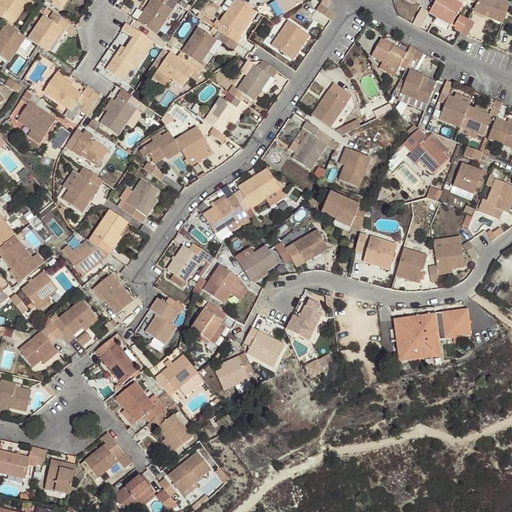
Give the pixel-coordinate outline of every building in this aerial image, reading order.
[(0,17),(11,25),(27,0),(2,0),(0,3),(0,17)] [(42,0),(60,12),(68,0),(42,0)] [(151,0),(137,22),(157,35),(173,10),(164,4),(166,0),(151,0)] [(219,32),(223,35),(237,44),(241,38),(237,36),(254,11),(237,0),(229,0),(223,10),(227,13),(220,23),(218,27),(216,25),(213,28),(219,32)] [(275,0),(285,14),(303,3),(301,0),(275,0)] [(462,6),(451,0),(436,0),(430,12),(429,14),(435,18),(437,15),(447,21),(445,24),(451,27),(462,6)] [(510,5),(499,0),(478,0),(474,11),(502,23),(510,5)] [(335,15),(327,9),(320,5),(316,12),(331,21),(335,15)] [(412,24),(421,28),(429,14),(430,12),(421,8),(412,24)] [(241,38),(257,13),(254,11),(237,36),(241,38)] [(178,35),(187,40),(199,18),(190,13),(178,35)] [(29,39),(47,52),(55,41),(62,30),(65,31),(69,25),(54,14),(50,21),(44,17),(29,39)] [(437,15),(435,18),(445,24),(447,21),(437,15)] [(454,29),(461,33),(468,20),(460,15),(453,27),(454,28),(454,29)] [(202,17),(200,19),(211,27),(213,24),(202,17)] [(461,33),(460,34),(467,36),(474,23),(468,20),(461,33)] [(290,59),(307,34),(289,21),(271,47),(290,59)] [(125,24),(121,31),(133,39),(126,50),(120,59),(116,56),(106,71),(122,82),(132,66),(136,69),(154,42),(126,23),(125,24)] [(26,38),(6,24),(2,30),(4,32),(0,38),(0,57),(9,63),(26,38)] [(217,36),(219,32),(213,28),(211,32),(217,36)] [(199,29),(182,52),(186,55),(201,65),(203,61),(209,53),(217,41),(199,29)] [(58,42),(65,31),(62,30),(55,41),(58,42)] [(310,36),(307,34),(290,59),(293,61),(310,36)] [(234,51),(238,45),(237,44),(223,35),(219,42),(234,51)] [(417,51),(410,47),(406,53),(381,40),(372,56),(382,62),(398,70),(400,67),(406,71),(409,67),(410,64),(417,51)] [(221,45),(217,41),(209,53),(214,55),(221,45)] [(153,50),(160,54),(164,48),(157,44),(153,50)] [(120,59),(126,50),(125,49),(122,47),(116,56),(120,59)] [(158,71),(170,54),(164,50),(152,67),(158,71)] [(416,68),(424,54),(417,51),(410,64),(416,68)] [(182,52),(177,58),(182,61),(186,55),(182,52)] [(182,61),(177,58),(170,54),(158,71),(153,79),(166,88),(171,81),(183,88),(195,71),(200,74),(205,68),(201,65),(186,55),(182,61)] [(273,79),(279,71),(263,60),(258,68),(255,66),(247,77),(238,90),(243,94),(254,101),(271,78),(273,79)] [(255,66),(248,61),(241,72),(247,77),(255,66)] [(398,70),(382,62),(379,68),(395,76),(398,70)] [(10,66),(7,71),(17,78),(20,73),(10,66)] [(428,105),(435,88),(427,85),(422,83),(423,78),(424,76),(409,71),(399,95),(428,105)] [(54,76),(71,88),(73,84),(56,73),(54,76)] [(93,92),(93,91),(87,87),(82,95),(71,88),(54,76),(43,93),(72,112),(75,108),(77,104),(82,107),(93,92)] [(5,86),(18,95),(22,88),(10,80),(5,86)] [(453,84),(447,82),(438,102),(445,105),(439,120),(460,128),(468,108),(470,104),(453,98),(448,96),(453,84)] [(321,101),(311,116),(330,129),(352,96),(333,84),(328,92),(330,93),(324,103),(321,101)] [(233,87),(231,90),(242,97),(243,94),(238,90),(233,87)] [(148,108),(121,90),(117,96),(119,98),(116,102),(112,99),(105,110),(109,113),(101,124),(119,136),(136,110),(143,115),(148,108)] [(231,90),(229,93),(230,94),(236,98),(240,100),(242,97),(231,90)] [(40,100),(27,92),(20,102),(26,106),(23,111),(18,119),(17,120),(32,130),(45,138),(56,120),(49,115),(42,111),(36,107),(40,100)] [(86,117),(99,97),(93,92),(79,112),(86,117)] [(328,92),(321,101),(324,103),(330,93),(328,92)] [(453,98),(470,104),(471,100),(455,94),(453,98)] [(425,111),(428,105),(399,95),(398,100),(425,111)] [(220,97),(204,122),(214,129),(222,134),(229,124),(237,111),(241,114),(247,105),(240,100),(236,98),(233,102),(231,105),(220,97)] [(497,117),(502,104),(494,101),(490,114),(497,117)] [(468,108),(460,128),(483,137),(491,117),(480,112),(473,110),(468,108)] [(233,127),(241,114),(237,111),(229,124),(233,127)] [(161,121),(164,127),(167,130),(171,127),(165,117),(162,120),(161,121)] [(488,140),(511,149),(511,126),(506,124),(496,120),(488,139),(488,140)] [(337,131),(336,133),(342,137),(360,127),(357,121),(337,131)] [(311,125),(307,122),(302,129),(307,132),(311,125)] [(307,132),(302,129),(288,150),(296,156),(293,161),(310,172),(328,146),(332,140),(311,125),(307,132)] [(190,166),(190,167),(214,153),(198,127),(174,142),(180,152),(187,161),(190,166)] [(98,128),(96,132),(106,138),(108,135),(98,128)] [(413,128),(407,134),(408,137),(409,139),(417,132),(418,130),(413,128)] [(222,144),(226,137),(222,134),(214,129),(210,135),(222,144)] [(45,138),(32,130),(28,137),(40,145),(45,138)] [(65,141),(69,134),(62,130),(58,138),(65,141)] [(83,135),(76,131),(65,148),(71,152),(72,152),(81,158),(82,157),(98,167),(109,151),(95,142),(94,143),(91,141),(83,135)] [(85,131),(83,135),(91,141),(94,137),(85,131)] [(409,139),(403,144),(410,151),(424,139),(417,132),(409,139)] [(174,142),(168,133),(162,137),(153,143),(139,151),(144,159),(149,156),(153,161),(159,157),(161,160),(166,157),(167,160),(180,152),(174,142)] [(153,143),(162,137),(159,133),(150,138),(153,143)] [(427,139),(413,153),(419,160),(433,174),(448,160),(427,139)] [(328,146),(336,151),(339,144),(332,140),(328,146)] [(343,166),(350,150),(344,148),(338,164),(343,166)] [(482,153),(468,148),(464,157),(478,163),(482,153)] [(482,153),(496,159),(498,155),(483,149),(483,151),(482,153)] [(370,158),(350,150),(343,166),(338,180),(359,188),(370,158)] [(419,160),(413,153),(408,158),(415,165),(419,160)] [(143,170),(160,181),(164,175),(147,164),(143,170)] [(483,172),(474,169),(461,164),(452,186),(456,188),(471,194),(474,195),(477,186),(479,181),(483,172)] [(103,182),(84,169),(63,201),(82,214),(103,182)] [(240,192),(233,196),(234,196),(243,211),(265,198),(280,188),(268,169),(237,188),(240,192)] [(505,213),(511,195),(511,186),(495,180),(485,204),(482,202),(478,212),(499,220),(502,212),(505,213)] [(122,210),(143,224),(156,205),(151,202),(154,198),(158,192),(142,181),(122,210)] [(280,188),(265,198),(270,207),(285,197),(280,188)] [(471,194),(456,188),(454,194),(469,200),(471,194)] [(359,231),(367,210),(360,207),(361,204),(328,191),(320,213),(335,219),(335,218),(352,224),(351,227),(359,231)] [(240,222),(247,218),(243,211),(234,196),(227,200),(213,210),(202,216),(214,235),(226,227),(238,219),(240,222)] [(210,205),(213,210),(227,200),(224,196),(210,205)] [(0,204),(3,203),(0,199),(0,249),(14,238),(16,236),(0,216),(0,204)] [(118,236),(127,223),(110,211),(89,242),(108,256),(113,250),(110,248),(118,236)] [(468,228),(472,218),(466,216),(462,227),(468,228)] [(335,218),(335,219),(334,221),(351,227),(352,224),(335,218)] [(242,225),(240,222),(238,219),(226,227),(230,233),(242,225)] [(492,242),(498,237),(491,226),(484,230),(492,242)] [(317,232),(286,250),(292,260),(296,268),(303,264),(301,261),(312,255),(313,258),(328,249),(317,232)] [(360,234),(355,251),(363,254),(367,236),(360,234)] [(110,248),(113,250),(121,238),(118,236),(110,248)] [(397,246),(371,237),(363,262),(389,271),(397,246)] [(14,238),(0,249),(0,255),(11,270),(21,282),(39,268),(31,258),(14,238)] [(83,277),(109,256),(108,256),(89,242),(88,241),(67,258),(83,277)] [(471,260),(477,255),(468,242),(462,246),(471,260)] [(281,243),(274,248),(284,265),(292,260),(286,250),(281,243)] [(215,258),(194,244),(189,251),(183,247),(168,271),(174,275),(173,276),(186,284),(202,260),(207,264),(210,266),(215,258)] [(461,245),(434,249),(436,267),(437,272),(452,270),(464,268),(461,245)] [(250,247),(234,257),(239,264),(254,255),(250,247)] [(239,264),(250,281),(276,264),(265,247),(254,255),(239,264)] [(403,249),(395,277),(419,284),(427,256),(403,249)] [(37,254),(31,258),(39,268),(44,263),(37,254)] [(301,261),(303,264),(313,258),(312,255),(301,261)] [(197,276),(201,278),(210,266),(207,264),(197,276)] [(229,290),(238,278),(220,266),(203,291),(224,305),(232,293),(229,290)] [(431,284),(438,283),(438,276),(437,272),(436,267),(429,268),(431,284)] [(8,272),(18,284),(21,282),(11,270),(8,272)] [(35,308),(49,297),(58,290),(45,273),(22,291),(35,308)] [(111,275),(95,288),(105,301),(116,315),(133,302),(111,275)] [(186,284),(173,276),(170,281),(182,288),(186,284)] [(241,280),(238,278),(229,290),(232,293),(241,280)] [(105,301),(95,288),(92,290),(103,304),(105,301)] [(0,305),(9,298),(5,293),(0,296),(0,305)] [(16,295),(10,300),(22,315),(28,310),(16,295)] [(52,301),(49,297),(35,308),(39,312),(52,301)] [(157,299),(149,311),(156,316),(145,334),(164,346),(176,328),(171,324),(182,307),(169,298),(165,304),(157,299)] [(287,330),(285,329),(285,331),(291,344),(295,336),(309,343),(324,315),(319,312),(322,306),(309,300),(306,306),(306,307),(300,319),(294,316),(287,330)] [(83,302),(54,324),(63,336),(69,343),(75,338),(74,337),(82,330),(96,319),(83,302)] [(222,323),(226,316),(208,304),(190,330),(200,336),(209,342),(222,323)] [(437,327),(470,323),(468,310),(436,314),(437,327)] [(436,314),(414,318),(417,338),(438,335),(437,327),(436,314)] [(417,338),(414,318),(393,320),(396,341),(417,338)] [(96,319),(82,330),(85,333),(99,322),(96,319)] [(54,324),(51,322),(44,327),(46,330),(56,341),(63,336),(54,324)] [(227,327),(222,323),(209,342),(214,346),(227,327)] [(439,340),(472,336),(470,323),(437,327),(438,335),(439,340)] [(252,329),(244,344),(250,347),(246,355),(273,369),(285,346),(269,338),(268,340),(258,335),(259,332),(252,329)] [(56,341),(46,330),(42,333),(51,345),(56,341)] [(55,350),(51,345),(42,333),(19,351),(32,368),(41,361),(55,350)] [(87,334),(77,342),(82,347),(92,340),(87,334)] [(438,335),(417,338),(420,359),(441,356),(439,340),(438,335)] [(209,342),(200,336),(198,340),(206,346),(209,342)] [(139,371),(113,338),(95,352),(113,374),(115,372),(124,382),(139,371)] [(420,359),(417,338),(396,341),(399,362),(420,359)] [(55,350),(41,361),(44,366),(58,354),(55,350)] [(223,392),(256,377),(245,354),(238,357),(239,359),(224,365),(226,369),(221,371),(215,374),(223,392)] [(331,355),(307,364),(312,377),(336,367),(331,355)] [(167,369),(155,379),(165,393),(168,396),(197,373),(183,356),(173,365),(167,369)] [(164,364),(167,369),(173,365),(169,360),(164,364)] [(115,372),(113,374),(122,385),(124,383),(124,382),(115,372)] [(0,403),(11,406),(11,409),(26,413),(31,392),(15,389),(16,385),(0,382),(0,383),(0,403)] [(165,411),(160,404),(155,407),(135,382),(115,398),(124,410),(135,424),(144,417),(149,423),(165,411)] [(168,396),(165,393),(162,395),(165,399),(160,404),(165,411),(168,409),(174,404),(168,396)] [(0,403),(0,410),(9,413),(11,409),(11,406),(0,403)] [(176,413),(180,410),(174,404),(168,409),(171,412),(173,410),(176,413)] [(135,424),(124,410),(121,413),(131,427),(135,424)] [(149,423),(147,425),(152,432),(157,428),(166,439),(176,452),(193,438),(174,414),(171,417),(165,411),(149,423)] [(108,433),(101,439),(105,445),(84,462),(97,478),(117,463),(116,460),(117,459),(124,454),(108,433)] [(172,454),(176,452),(166,439),(162,442),(172,454)] [(0,451),(0,473),(24,479),(27,466),(35,468),(36,465),(39,449),(31,447),(29,458),(0,451)] [(43,466),(47,450),(39,449),(36,465),(43,466)] [(167,476),(181,493),(197,481),(211,470),(197,452),(167,476)] [(125,469),(132,464),(124,454),(117,459),(125,469)] [(69,494),(74,472),(60,469),(62,462),(50,460),(44,490),(54,492),(54,491),(69,494)] [(74,472),(75,465),(62,462),(60,469),(74,472)] [(97,478),(84,462),(80,464),(94,482),(97,478)] [(230,479),(220,467),(214,472),(224,483),(230,479)] [(149,483),(142,474),(141,474),(139,476),(146,485),(149,483)] [(146,485),(139,476),(113,497),(125,511),(129,511),(143,501),(153,493),(146,485)] [(165,479),(158,484),(164,490),(170,498),(176,493),(165,479)] [(197,481),(181,493),(184,497),(200,486),(197,481)] [(169,511),(176,506),(170,498),(164,490),(156,496),(157,498),(169,511)] [(147,506),(157,498),(156,496),(153,493),(143,501),(147,506)] [(57,509),(65,511),(67,502),(59,500),(57,509)]
